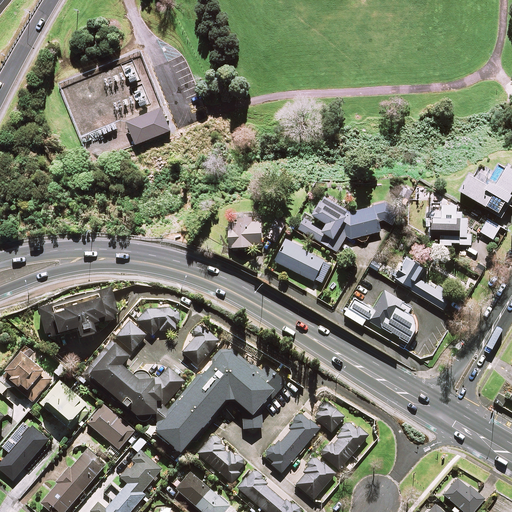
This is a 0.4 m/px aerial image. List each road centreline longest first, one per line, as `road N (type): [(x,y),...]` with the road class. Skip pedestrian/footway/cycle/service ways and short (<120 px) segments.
road 1 (secondary): [(443,413),(220,286),(168,267),(110,259)]
road 2 (residential): [(142,292),(198,308),(390,420),(411,455)]
road 3 (residential): [(443,413),(511,297)]
